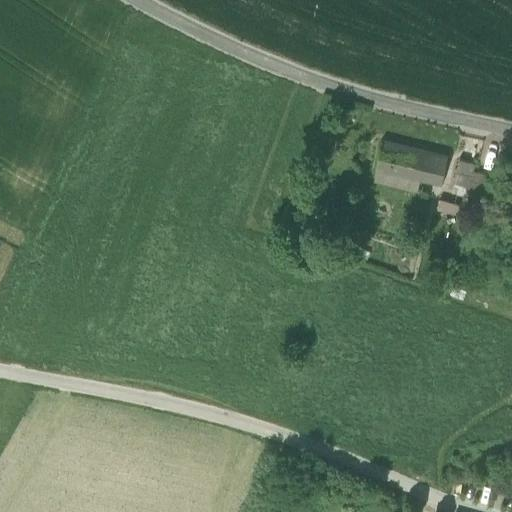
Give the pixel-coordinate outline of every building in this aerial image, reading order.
[(376,167),(377,168),(420,178),(441,183),(448,156),(383,140),(376,167)] [(454,182),(469,186),(473,170),(475,162),(459,159),(454,182)] [(417,190),(420,178),(377,168),(375,180),(417,190)] [(469,186),(473,187),(498,192),(501,177),(473,170),(469,186)] [(495,203),(498,192),(473,187),(471,197),(495,203)] [(457,214),(459,204),(440,199),(437,209),(457,214)]
